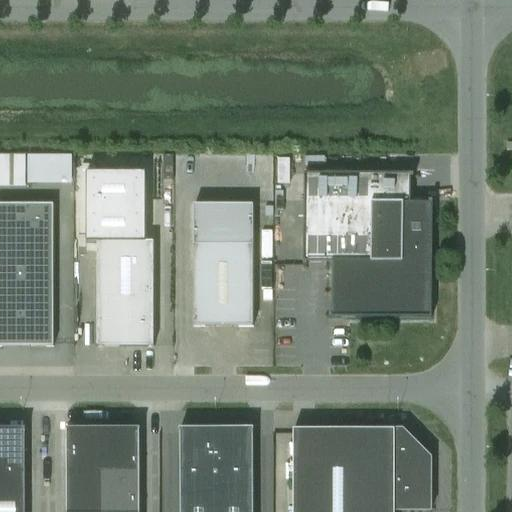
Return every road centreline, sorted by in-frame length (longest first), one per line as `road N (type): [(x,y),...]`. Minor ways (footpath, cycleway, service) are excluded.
road 1 (unclassified): [(473,394),(0,395)]
road 2 (unclassified): [(472,12),(0,12)]
road 3 (unclassified): [(473,394),(472,12)]
road 4 (unknown): [(224,372),(252,369),(266,351),(268,211),(239,201),(189,211),(184,283)]
